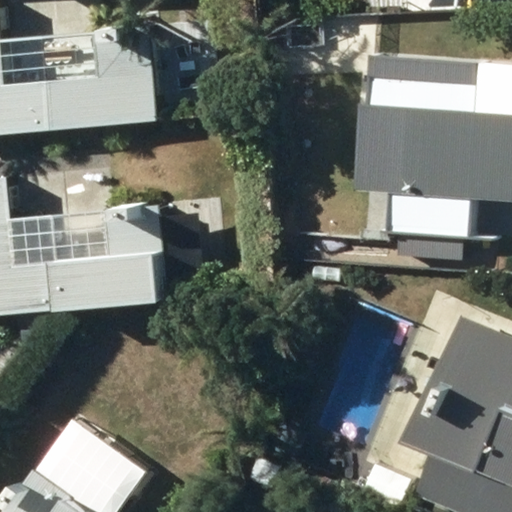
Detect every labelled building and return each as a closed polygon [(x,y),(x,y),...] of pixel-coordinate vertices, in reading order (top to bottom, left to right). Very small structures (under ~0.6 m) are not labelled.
[(23,0),(0,0),(0,126),(182,111),(175,19),(119,24),(122,66),(29,74),(23,0)] [(511,103),(499,102),(502,54),(394,47),(389,115),(432,118),(428,177),(411,176),(408,221),(490,227),(492,188),(511,188),(511,103)] [(0,170),(0,307),(206,287),(200,236),(185,237),(181,198),(129,203),(133,244),(40,254),(31,168),(0,170)] [(511,511),(511,320),(490,311),(445,424),(458,430),(435,487),(497,511),(511,511)] [(0,451),(38,401),(0,372),(0,451)] [(28,505),(37,511),(141,511),(107,486),(100,494),(59,463),(28,505)]
